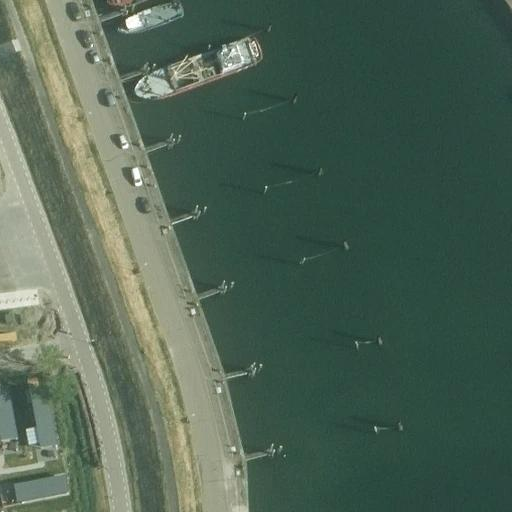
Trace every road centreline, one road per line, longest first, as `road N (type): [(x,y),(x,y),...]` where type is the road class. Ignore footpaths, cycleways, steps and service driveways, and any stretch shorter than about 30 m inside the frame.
road 1 (unclassified): [(213,511),(199,401),(58,0)]
road 2 (residential): [(80,338),(0,128)]
road 3 (residential): [(121,511),(106,419),(80,338)]
